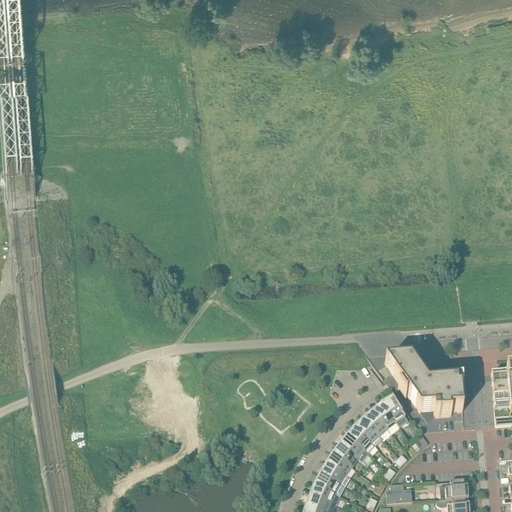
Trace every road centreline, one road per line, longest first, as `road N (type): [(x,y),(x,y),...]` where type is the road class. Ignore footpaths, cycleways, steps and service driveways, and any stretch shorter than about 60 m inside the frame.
road 1 (unclassified): [(511,339),(371,350),(361,338),(173,350),(58,390)]
road 2 (residential): [(286,511),(326,436),(377,391)]
